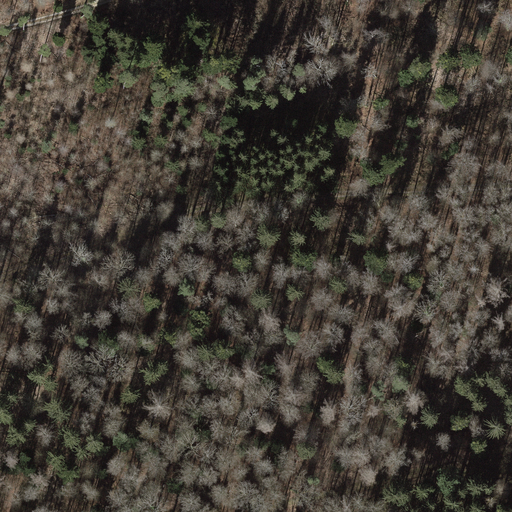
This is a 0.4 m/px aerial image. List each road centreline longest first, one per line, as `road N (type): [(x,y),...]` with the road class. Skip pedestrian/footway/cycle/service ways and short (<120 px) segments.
road 1 (track): [(511,188),(295,194),(202,210),(0,272)]
road 2 (track): [(268,511),(354,485),(459,470),(511,486)]
